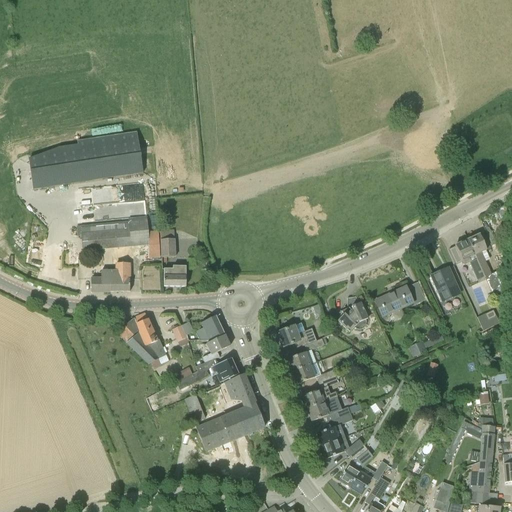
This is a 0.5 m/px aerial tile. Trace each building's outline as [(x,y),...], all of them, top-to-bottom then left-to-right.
[(77,143),(78,146),(58,149),(29,160),(33,190),(143,173),(136,134),(77,143)] [(129,230),(81,234),(83,252),(104,250),(129,248),(130,247),(129,230)] [(176,258),(175,240),(175,231),(160,231),(160,240),(161,258),(176,258)] [(485,251),(486,250),(479,235),(467,240),(480,269),(486,280),(496,302),(501,300),(498,293),(508,289),(509,266),(496,272),(491,274),(485,261),(489,260),(485,251)] [(478,283),(486,280),(480,269),(467,240),(455,246),(455,247),(448,250),(455,265),(467,260),(478,283)] [(510,243),(509,243),(502,243),(502,255),(509,255),(510,255),(510,243)] [(101,278),(90,278),(90,268),(75,268),(75,284),(90,284),(90,292),(128,292),(128,263),(128,251),(115,251),(115,263),(115,271),(107,271),(107,278),(101,278)] [(163,269),(163,270),(163,286),(185,286),(185,267),(172,267),(172,270),(163,269)] [(460,294),(452,277),(448,268),(430,277),(442,303),(444,302),(460,294)] [(413,304),(410,297),(406,288),(375,302),(379,311),(383,318),(413,304)] [(367,319),(364,312),(360,303),(351,307),(352,310),(346,316),(344,315),(338,321),(349,333),(354,328),(355,329),(357,330),(359,330),(361,330),(363,329),(364,328),(365,326),(366,325),(366,322),(366,321),(365,320),(367,319)] [(153,351),(158,359),(165,356),(159,340),(157,341),(151,328),(145,314),(134,318),(134,319),(139,333),(138,333),(145,347),(147,345),(153,351)] [(496,317),(488,321),(485,314),(477,318),(483,331),(499,323),(496,317)] [(225,336),(221,328),(215,317),(201,324),(203,328),(195,332),(199,341),(209,341),(210,343),(224,336),(225,336)] [(138,333),(139,333),(134,319),(118,332),(125,340),(128,343),(127,344),(148,364),(151,363),(158,360),(158,359),(153,351),(147,345),(145,347),(138,333)] [(193,332),(192,328),(189,323),(181,327),(185,337),(193,332)] [(304,332),(301,324),(294,326),(277,333),(283,348),(302,341),(304,347),(316,342),(311,329),(304,332)] [(185,348),(189,346),(185,337),(181,327),(172,331),(176,340),(180,348),(184,346),(185,348)] [(444,341),(441,335),(423,344),(425,349),(444,341)] [(217,353),(230,347),(224,336),(210,343),(206,345),(210,354),(202,358),(204,364),(214,360),(219,358),(217,353)] [(306,353),(309,352),(320,348),(324,346),(321,340),(316,342),(304,347),(306,353)] [(422,341),(408,348),(412,357),(426,351),(425,349),(423,344),(422,341)] [(293,372),(314,363),(309,352),(306,353),(288,360),(293,372)] [(238,375),(231,359),(217,366),(214,360),(204,364),(195,368),(198,373),(208,375),(206,372),(209,370),(212,377),(216,375),(220,384),(229,380),(238,375)] [(150,364),(153,369),(161,365),(158,360),(151,363),(150,364)] [(316,378),(320,376),(314,363),(293,372),(297,385),(316,378)] [(437,366),(431,364),(427,375),(434,377),(437,366)] [(318,384),(336,377),(333,371),(320,376),(316,378),(318,384)] [(192,376),(186,378),(189,386),(195,382),(208,375),(198,373),(192,376)] [(206,451),(264,428),(243,375),(234,379),(224,384),(231,401),(241,403),(243,408),(196,428),(206,451)] [(330,395),(327,388),(338,383),(336,377),(318,384),(321,390),(302,397),(307,410),(334,399),(337,398),(335,393),(330,395)] [(176,384),(180,391),(189,386),(186,378),(178,383),(176,384)] [(411,390),(402,384),(399,390),(408,395),(411,390)] [(487,394),(478,395),(479,405),(489,403),(487,394)] [(312,422),(325,417),(327,423),(333,421),(350,414),(348,408),(339,412),(334,399),(307,410),(312,422)] [(441,405),(434,401),(429,410),(435,413),(441,405)] [(375,404),(379,410),(385,407),(381,402),(375,404)] [(354,406),(348,408),(350,414),(357,412),(354,406)] [(205,419),(200,407),(188,412),(194,423),(205,419)] [(340,426),(352,421),(350,414),(333,421),(334,428),(340,426)] [(464,422),(461,428),(465,430),(466,427),(467,427),(477,432),(479,429),(464,422)] [(340,426),(334,428),(316,433),(321,447),(345,438),(340,426)] [(478,462),(491,463),(494,428),(482,426),(482,430),(481,434),(481,440),(478,462)] [(466,427),(465,430),(464,432),(481,440),(481,434),(482,430),(479,429),(477,432),(467,427),(466,427)] [(465,430),(461,428),(444,463),(449,465),(464,432),(465,430)] [(345,438),(321,447),(326,460),(345,452),(349,448),(345,438)] [(363,446),(364,446),(359,440),(349,448),(345,452),(349,457),(363,446)] [(352,462),(349,465),(339,481),(350,488),(359,473),(363,467),(364,466),(363,466),(363,465),(372,457),(363,446),(349,457),(352,462)] [(478,462),(479,453),(470,452),(469,462),(478,462)] [(511,454),(503,455),(505,483),(511,482),(511,454)] [(384,472),(388,466),(382,462),(377,470),(365,463),(364,466),(363,467),(359,473),(350,488),(362,495),(371,479),(377,482),(380,479),(384,472)] [(487,505),(491,463),(478,462),(477,474),(470,473),(469,487),(476,488),(476,493),(471,492),(470,503),(487,505)] [(389,485),(380,479),(365,503),(370,506),(365,511),(382,511),(385,507),(377,503),(389,485)] [(433,509),(441,511),(446,511),(453,488),(442,483),(433,509)] [(416,511),(419,506),(415,503),(410,511),(416,511)]
